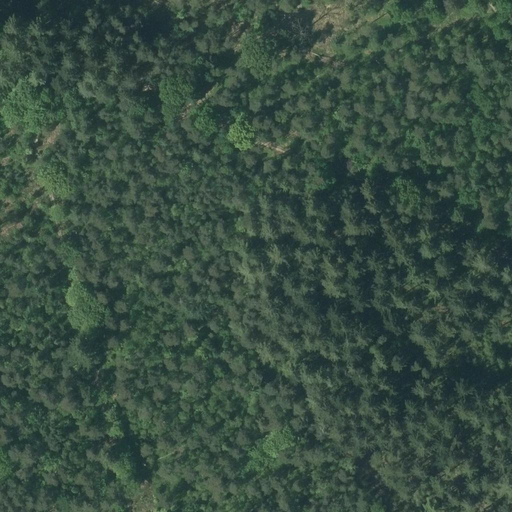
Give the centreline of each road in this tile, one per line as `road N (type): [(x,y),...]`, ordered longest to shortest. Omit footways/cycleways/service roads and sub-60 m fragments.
road 1 (track): [(511,263),(372,181),(263,137),(22,76)]
road 2 (track): [(22,76),(127,511)]
